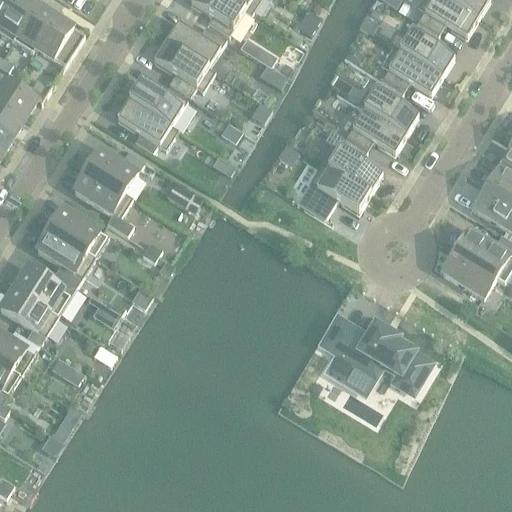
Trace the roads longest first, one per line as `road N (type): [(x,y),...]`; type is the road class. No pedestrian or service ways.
road 1 (residential): [(0,224),(132,12)]
road 2 (residential): [(407,228),(511,58)]
